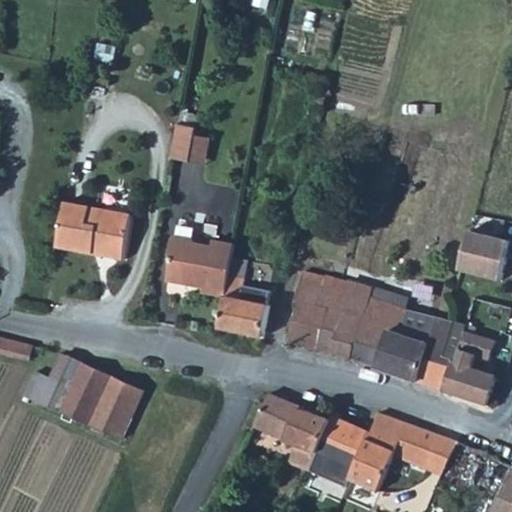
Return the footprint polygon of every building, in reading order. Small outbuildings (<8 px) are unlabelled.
[(175,122),(168,157),(188,161),(193,134),(194,126),(175,122)] [(207,137),(193,134),(188,161),(202,163),(207,137)] [(120,257),(130,212),(64,197),(54,243),(120,257)] [(191,238),(191,236),(173,232),(168,236),(166,250),(169,253),(164,276),(182,280),(191,238)] [(457,271),(499,283),(509,244),(468,233),(457,271)] [(191,238),(182,280),(199,284),(199,288),(222,293),(227,270),(233,241),(211,237),(209,242),(191,238)] [(335,311),(343,280),(336,278),(299,268),(291,299),(296,301),(287,337),(314,345),(324,309),(335,311)] [(240,294),(243,274),(227,270),(222,293),(216,322),(261,332),(267,300),(240,294)] [(442,388),(453,358),(441,354),(424,348),(429,335),(422,333),(419,342),(400,336),(406,312),(399,309),(371,301),(375,289),(343,280),(335,311),(356,318),(354,322),(359,324),(392,334),(380,367),(442,388)] [(375,289),(371,301),(399,309),(403,297),(375,289)] [(324,309),(314,345),(326,348),(335,311),(324,309)] [(335,311),(326,348),(349,356),(359,324),(354,322),(356,318),(335,311)] [(429,335),(433,320),(406,312),(400,336),(419,342),(422,333),(429,335)] [(450,324),(433,320),(429,335),(424,348),(441,354),(450,324)] [(392,334),(359,324),(349,356),(380,367),(392,334)] [(494,338),(463,328),(453,358),(442,388),(487,403),(497,374),(471,365),(475,353),(488,357),(494,338)] [(0,348),(28,355),(33,341),(0,332),(0,348)] [(115,435),(139,383),(66,348),(59,347),(47,373),(31,365),(19,389),(56,406),(115,435)] [(318,447),(329,416),(299,405),(300,404),(268,390),(260,407),(252,423),(318,447)] [(379,484),(393,447),(426,461),(438,433),(376,407),(368,428),(351,473),(379,484)] [(345,459),(341,468),(351,473),(368,428),(330,412),(329,416),(318,447),(345,459)] [(456,440),(438,433),(426,461),(423,468),(442,475),(456,440)] [(442,475),(437,485),(470,499),(475,486),(489,454),(456,440),(442,475)] [(492,511),(511,511),(511,464),(489,454),(475,486),(499,496),(492,511)]
